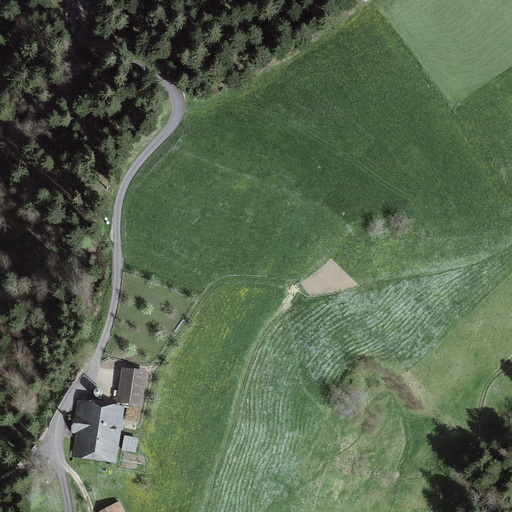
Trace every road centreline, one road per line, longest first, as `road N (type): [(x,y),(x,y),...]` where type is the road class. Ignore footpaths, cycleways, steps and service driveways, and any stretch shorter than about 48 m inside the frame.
road 1 (track): [(81,0),(75,22),(82,36),(167,79),(178,111),(130,172),(117,204),(111,326),(59,426),(67,511)]
road 2 (track): [(455,511),(457,467),(472,447),(484,387),(511,358)]
